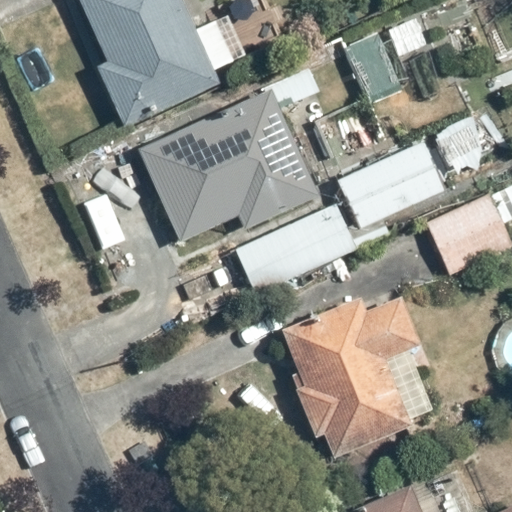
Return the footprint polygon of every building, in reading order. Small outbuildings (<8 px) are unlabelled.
[(95,67),(121,128),(211,89),(172,0),(74,0),(102,64),(95,67)] [(369,19),(335,36),(364,98),(398,81),(369,19)] [(263,97),(137,157),(180,250),(237,223),(241,231),(229,237),(257,296),(368,244),(360,228),(448,187),(426,140),(333,184),(338,194),(314,205),(263,97)] [(511,181),(424,225),(450,281),(511,253),(511,238),(507,227),(511,224),(511,181)] [(296,377),(289,380),(314,444),(323,440),(331,460),(418,425),(394,364),(422,353),(396,288),(279,335),(296,377)] [(374,511),(511,511),(511,507),(501,511),(418,511),(410,495),(374,511)]
